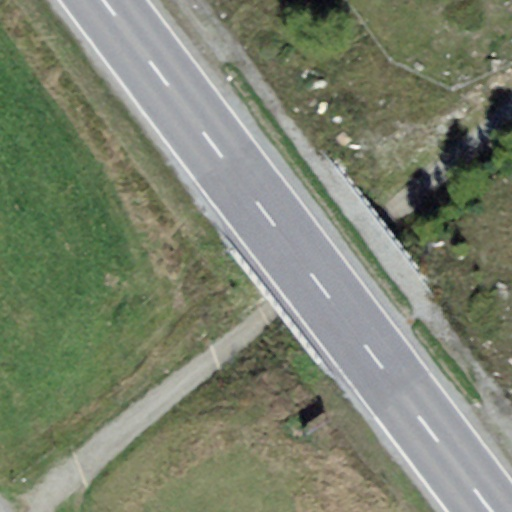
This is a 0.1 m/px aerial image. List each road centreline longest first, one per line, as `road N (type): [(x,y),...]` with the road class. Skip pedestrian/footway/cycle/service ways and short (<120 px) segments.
road 1 (primary): [(492,511),(104,0)]
road 2 (track): [(292,249),(383,262),(511,429)]
